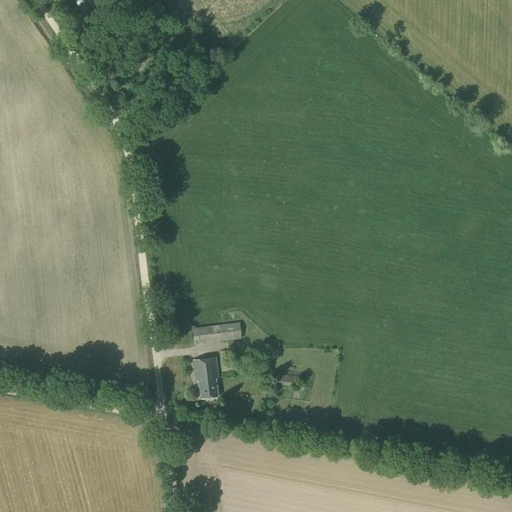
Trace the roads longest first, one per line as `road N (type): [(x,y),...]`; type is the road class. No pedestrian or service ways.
road 1 (track): [(511,484),(0,387)]
road 2 (track): [(34,0),(111,121),(151,353)]
road 3 (unclassified): [(175,511),(151,353)]
